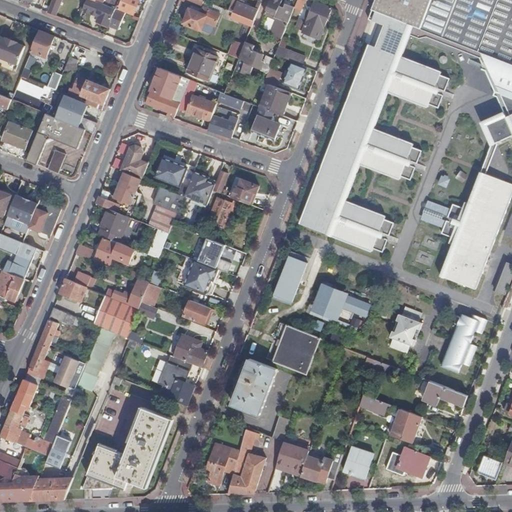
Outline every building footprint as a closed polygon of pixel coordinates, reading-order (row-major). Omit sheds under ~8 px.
[(52,0),(48,11),(57,15),(62,0),(52,0)] [(100,13),(99,16),(97,21),(119,29),(126,12),(108,5),(107,6),(94,0),(87,0),(84,7),(100,13)] [(95,0),(108,5),(126,12),(134,15),(139,0),(119,0),(118,0),(95,0)] [(255,20),(262,3),(259,2),(256,9),(240,2),(240,0),(233,0),(229,10),(234,12),(255,20)] [(283,38),(296,7),(287,3),(286,5),(285,7),(281,5),(282,3),(282,0),(271,0),(266,13),(277,17),(271,34),(283,38)] [(511,0),(377,0),(374,9),(415,25),(422,28),(420,34),(422,35),(422,33),(427,35),(427,37),(456,48),(457,47),(462,49),(461,51),(491,62),(492,61),(496,62),(496,64),(511,70),(511,75),(501,71),(496,82),(511,117),(510,118),(508,119),(508,117),(489,125),(497,143),(511,136),(511,98),(506,96),(506,95),(511,97),(511,0)] [(321,39),(333,7),(316,1),(312,12),(310,11),(308,14),(311,15),(304,32),(321,39)] [(84,7),(83,9),(99,16),(100,13),(84,7)] [(216,26),(221,14),(205,7),(202,13),(190,8),(184,23),(202,30),(206,22),(216,26)] [(374,10),(370,19),(379,23),(386,25),(377,47),(371,45),(364,61),(357,80),(360,81),(345,118),(343,116),(329,151),(332,152),(317,189),(315,188),(302,223),(333,235),(373,251),(375,248),(384,251),(388,243),(385,241),(386,238),(387,237),(388,234),(389,231),(392,232),(395,223),(386,219),(387,216),(348,201),(343,199),(357,162),(362,164),(375,169),(379,170),(382,172),(386,173),(401,179),(402,176),(412,180),(415,171),(413,169),(414,166),(415,164),(415,162),(416,159),(419,160),(423,151),(413,147),(415,144),(375,129),(370,127),(384,90),(389,92),(402,97),(406,98),(410,100),(414,101),(429,107),(430,104),(439,108),(443,98),(440,97),(441,95),(442,92),(443,90),(444,87),(447,88),(450,79),(441,75),(442,72),(402,57),(410,36),(412,33),(413,28),(414,26),(374,10)] [(253,26),(255,20),(234,12),(231,18),(253,26)] [(56,37),(41,31),(30,58),(24,73),(29,75),(36,58),(34,58),(35,55),(34,54),(34,52),(48,57),(56,37)] [(7,39),(0,36),(0,57),(19,65),(26,47),(19,43),(7,38),(7,39)] [(233,40),(230,55),(239,57),(242,42),(233,40)] [(247,42),(240,59),(236,70),(250,76),(256,62),(261,64),(265,54),(255,50),(256,45),(247,42)] [(277,54),(303,65),(306,56),(280,45),(277,54)] [(226,94),(229,85),(213,78),(212,81),(210,80),(219,57),(198,49),(189,72),(209,80),(207,86),(222,92),(226,94)] [(269,72),(275,58),(267,55),(262,70),(269,72)] [(79,60),(70,56),(67,64),(63,74),(78,69),(78,63),(79,60)] [(284,83),(300,90),(309,69),(293,62),(284,83)] [(170,110),(168,116),(175,119),(191,80),(161,68),(151,91),(152,92),(148,102),(156,105),(157,102),(164,105),(163,108),(170,110)] [(56,90),(62,74),(54,71),(48,87),(56,90)] [(270,84),(277,86),(280,77),(269,72),(265,82),(270,84)] [(89,104),(104,110),(112,90),(79,77),(74,90),(71,88),(68,95),(89,104)] [(360,81),(357,80),(343,116),(345,118),(360,81)] [(283,115),(292,92),(277,86),(270,84),(261,107),(283,115)] [(389,94),(389,92),(384,90),(370,127),(375,129),(376,126),(389,94)] [(245,101),(226,94),(222,92),(219,100),(239,108),(240,104),(244,106),(245,101)] [(0,94),(0,105),(9,110),(13,100),(0,94)] [(56,117),(80,127),(89,104),(68,95),(65,94),(56,117)] [(189,112),(212,120),(214,115),(217,105),(217,104),(194,96),(189,112)] [(489,125),(508,117),(506,112),(482,122),(492,144),(493,146),(494,145),(497,143),(489,125)] [(47,114),(28,161),(39,165),(50,137),(78,149),(86,130),(80,127),(56,117),(50,115),(47,114)] [(212,120),(209,130),(221,134),(233,138),(238,123),(214,115),(212,120)] [(276,139),(282,125),(259,115),(253,130),(276,139)] [(34,131),(11,122),(4,140),(27,149),(34,131)] [(126,159),(121,171),(126,173),(143,179),(143,180),(150,163),(142,160),(145,153),(143,147),(136,145),(131,147),(127,156),(131,157),(129,160),(126,159)] [(58,148),(56,154),(66,158),(68,152),(58,148)] [(332,152),(329,151),(315,188),(317,189),(332,152)] [(56,154),(50,169),(55,171),(60,173),(66,158),(56,154)] [(157,177),(188,189),(195,171),(188,169),(189,165),(165,156),(157,177)] [(343,199),(348,201),(348,199),(361,166),(362,164),(357,162),(343,199)] [(188,189),(185,196),(208,206),(214,191),(217,185),(208,182),(203,179),(204,176),(195,171),(188,189)] [(452,209),(451,213),(453,214),(452,218),(451,220),(450,222),(449,225),(447,224),(446,225),(443,233),(453,237),(450,243),(454,244),(442,275),(477,289),(482,274),(511,197),(511,183),(503,180),(490,175),(486,173),(482,172),(470,203),(466,202),(464,208),(454,204),(452,209)] [(132,206),(143,179),(126,173),(115,199),(132,206)] [(217,185),(214,191),(221,194),(229,176),(221,173),(217,185)] [(443,175),(440,184),(448,186),(451,177),(443,175)] [(237,186),(232,198),(250,205),(255,193),(257,195),(260,187),(243,180),(240,187),(237,186)] [(160,230),(170,234),(174,225),(185,196),(162,187),(155,204),(158,205),(150,226),(160,230)] [(12,196),(0,190),(0,214),(5,216),(12,196)] [(40,204),(17,195),(13,207),(35,215),(40,204)] [(100,197),(97,204),(109,209),(117,212),(120,205),(114,203),(114,202),(100,197)] [(56,224),(62,210),(60,205),(42,198),(40,204),(35,215),(56,224)] [(234,204),(219,198),(213,214),(215,215),(213,219),(218,221),(217,226),(223,228),(231,212),(237,215),(239,212),(243,214),(246,206),(235,202),(234,204)] [(35,215),(13,207),(9,215),(31,224),(35,215)] [(102,229),(99,234),(117,242),(119,243),(122,236),(123,237),(130,218),(117,212),(109,209),(101,228),(102,229)] [(52,237),(56,224),(35,215),(31,224),(41,228),(39,232),(52,237)] [(150,255),(160,259),(165,247),(170,234),(160,230),(150,255)] [(2,234),(0,238),(0,249),(22,258),(24,252),(34,256),(42,260),(46,251),(2,234)] [(239,262),(242,252),(210,239),(206,249),(239,262)] [(130,264),(136,249),(119,243),(117,242),(116,244),(105,240),(97,258),(111,264),(114,257),(130,264)] [(77,254),(92,259),(95,251),(81,245),(77,254)] [(24,252),(22,258),(32,262),(34,256),(24,252)] [(308,263),(290,256),(274,295),(293,303),(308,263)] [(0,268),(5,271),(25,279),(32,262),(22,258),(19,265),(9,261),(6,268),(0,265),(0,268)] [(216,278),(219,269),(196,260),(186,285),(208,294),(211,293),(213,287),(212,284),(211,283),(212,280),(214,277),(216,278)] [(509,295),(511,282),(511,262),(504,260),(495,291),(509,295)] [(3,301),(5,302),(7,298),(17,302),(25,279),(5,271),(0,281),(0,295),(2,296),(0,300),(1,300),(3,301)] [(75,282),(88,287),(92,277),(80,272),(75,282)] [(152,282),(160,284),(161,276),(154,274),(152,282)] [(365,324),(376,296),(325,277),(314,305),(365,324)] [(82,302),(88,287),(75,282),(67,279),(61,293),(82,302)] [(140,308),(143,302),(150,283),(140,279),(134,292),(118,286),(113,297),(140,308)] [(145,303),(155,307),(162,288),(152,284),(145,303)] [(103,328),(128,338),(140,308),(113,297),(107,295),(103,305),(113,309),(109,320),(99,316),(95,324),(103,328)] [(205,324),(211,308),(192,300),(186,315),(205,324)] [(131,339),(137,341),(147,317),(154,320),(159,309),(155,307),(145,303),(143,302),(140,308),(128,338),(131,339)] [(74,325),(77,317),(55,308),(51,316),(74,325)] [(401,314),(392,337),(415,346),(424,323),(401,314)] [(462,315),(442,366),(460,373),(463,364),(470,366),(478,347),(471,344),(476,331),(483,334),(488,321),(474,315),(473,318),(462,315)] [(40,344),(50,348),(60,324),(50,320),(40,344)] [(274,361),(287,326),(280,323),(267,358),(274,361)] [(319,338),(287,326),(274,361),(308,374),(319,338)] [(194,365),(203,369),(209,352),(200,349),(202,343),(182,336),(179,343),(176,342),(171,355),(172,356),(194,365)] [(137,341),(131,339),(128,347),(136,350),(139,342),(137,341)] [(33,361),(28,373),(43,379),(44,379),(48,369),(47,368),(49,362),(45,360),(50,348),(40,344),(33,361)] [(77,391),(88,364),(82,362),(68,356),(57,382),(77,391)] [(170,398),(189,405),(196,387),(187,383),(194,365),(172,356),(169,363),(168,362),(160,383),(164,385),(160,394),(170,398)] [(278,369),(250,359),(233,404),(260,414),(278,369)] [(374,365),(373,369),(379,371),(382,362),(376,360),(374,365)] [(388,375),(391,366),(382,362),(379,371),(388,375)] [(28,373),(25,380),(40,386),(43,379),(28,373)] [(116,376),(111,388),(114,390),(117,385),(120,386),(124,379),(116,376)] [(418,396),(424,398),(431,380),(425,378),(418,396)] [(22,389),(17,401),(31,407),(40,386),(25,380),(22,389)] [(442,398),(465,406),(469,396),(431,381),(424,399),(439,405),(442,398)] [(61,394),(48,389),(45,397),(58,402),(61,394)] [(364,395),(361,405),(382,414),(385,413),(388,404),(364,395)] [(55,444),(56,443),(73,400),(70,398),(65,396),(46,440),(48,441),(55,444)] [(170,399),(188,406),(189,405),(170,398),(170,399)] [(9,419),(2,436),(51,456),(55,444),(48,441),(46,446),(17,434),(20,426),(23,426),(24,425),(21,424),(27,410),(29,411),(31,407),(17,401),(9,419)] [(36,405),(35,409),(48,414),(49,410),(40,406),(39,407),(36,405)] [(128,444),(130,445),(145,408),(142,407),(128,444)] [(121,456),(117,454),(100,447),(83,490),(133,488),(135,483),(147,487),(173,419),(145,408),(130,445),(124,461),(120,460),(121,456)] [(413,443),(423,418),(401,409),(396,423),(395,423),(391,434),(413,443)] [(272,437),(285,442),(292,421),(281,416),(272,437)] [(251,493),(255,493),(267,458),(251,453),(257,431),(247,429),(241,451),(235,473),(229,494),(251,493)] [(293,472),(303,476),(309,456),(311,451),(285,442),(278,463),(294,468),(293,472)] [(51,456),(48,463),(61,469),(67,453),(58,449),(60,445),(56,443),(55,444),(51,456)] [(225,469),(235,473),(241,451),(217,443),(209,468),(214,470),(210,481),(221,484),(225,469)] [(100,447),(117,454),(118,452),(100,445),(100,447)] [(374,453),(353,446),(345,471),(366,478),(374,453)] [(425,473),(432,456),(406,446),(398,467),(418,475),(420,470),(425,473)] [(328,478),(335,479),(344,452),(337,450),(334,460),(326,458),(325,461),(309,456),(303,476),(319,481),(319,478),(327,481),(328,478)] [(0,502),(15,502),(32,501),(41,478),(42,476),(24,475),(18,473),(19,469),(22,461),(0,452),(0,502)] [(503,462),(485,455),(479,472),(496,479),(503,462)] [(41,478),(32,501),(53,501),(66,500),(76,473),(72,471),(69,478),(41,478)]
